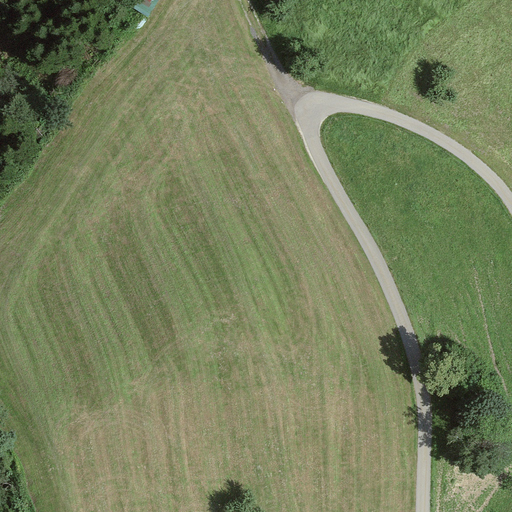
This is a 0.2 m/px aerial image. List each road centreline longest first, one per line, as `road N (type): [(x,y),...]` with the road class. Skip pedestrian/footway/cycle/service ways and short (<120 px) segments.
road 1 (track): [(511,207),(456,149),(401,121),(328,109),(308,137),(383,277),(422,381),(425,511)]
road 2 (track): [(308,137),(242,0)]
